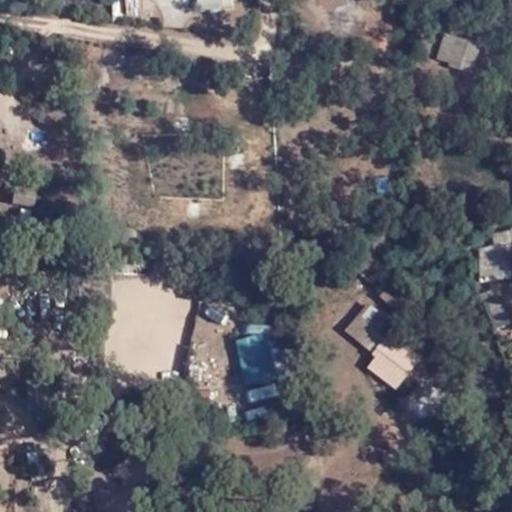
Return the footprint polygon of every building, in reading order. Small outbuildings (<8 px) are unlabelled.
[(221,0),(195,0),(195,10),(221,11),(221,0)] [(469,51),(435,41),(427,62),(435,64),(432,70),(459,77),(469,51)] [(26,205),(7,202),(4,218),(22,222),(26,205)] [(511,283),(491,238),(487,237),(488,251),(474,252),(476,284),(511,283)] [(506,238),(491,238),(511,283),(511,282),(511,248),(507,248),(506,238)] [(414,304),(360,261),(344,268),(378,295),(373,300),(400,320),(414,304)] [(484,296),(484,324),(506,325),(506,296),(484,296)] [(372,357),(381,345),(390,331),(365,311),(343,338),(372,357)] [(201,323),(199,350),(212,351),(213,324),(201,323)] [(241,326),(245,379),(274,377),(270,324),(241,326)] [(401,357),(381,345),(372,357),(376,360),(391,370),(401,357)] [(406,350),(401,357),(391,370),(402,377),(417,357),(406,350)] [(391,370),(376,360),(366,371),(393,391),(402,377),(391,370)]
